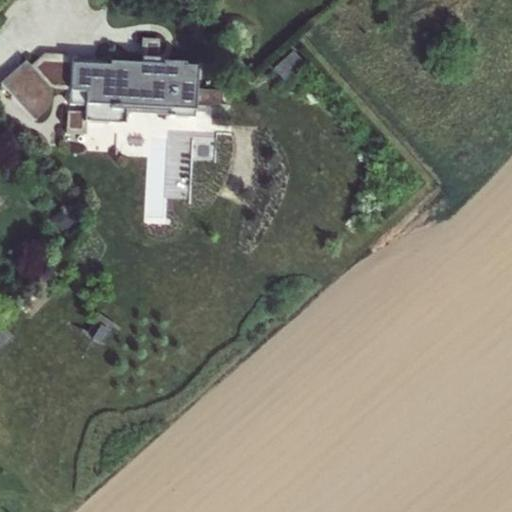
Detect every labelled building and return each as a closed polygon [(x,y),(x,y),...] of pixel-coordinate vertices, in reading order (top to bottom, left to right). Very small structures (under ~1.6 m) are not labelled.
[(155,39),(139,38),(138,57),(154,58),(155,39)] [(44,51),(28,66),(46,87),(45,102),(65,103),(68,56),(92,57),(92,55),(44,51)] [(92,57),(68,56),(65,103),(81,104),(80,111),(80,119),(82,120),(108,121),(109,108),(115,109),(115,105),(165,108),(164,115),(190,117),(190,106),(215,108),(216,91),(192,89),(193,67),(158,64),(158,58),(154,58),(138,57),(137,63),(93,60),(93,57),(92,57)] [(21,59),(0,77),(0,86),(30,119),(45,105),(45,102),(46,87),(28,66),(21,59)] [(80,111),(63,110),(61,131),(81,133),(82,120),(80,119),(80,111)]
